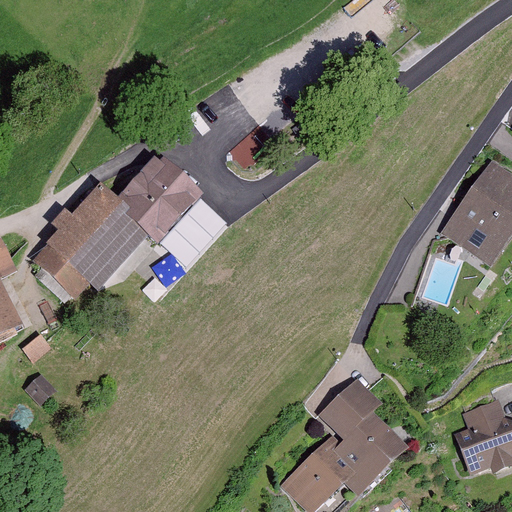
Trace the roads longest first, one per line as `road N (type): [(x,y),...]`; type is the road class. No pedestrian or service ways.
road 1 (residential): [(200,167),(247,197),(511,6)]
road 2 (residential): [(312,406),(351,366),(407,242),(511,96)]
road 3 (unclassified): [(0,222),(156,149),(200,167)]
road 4 (track): [(50,200),(127,55)]
